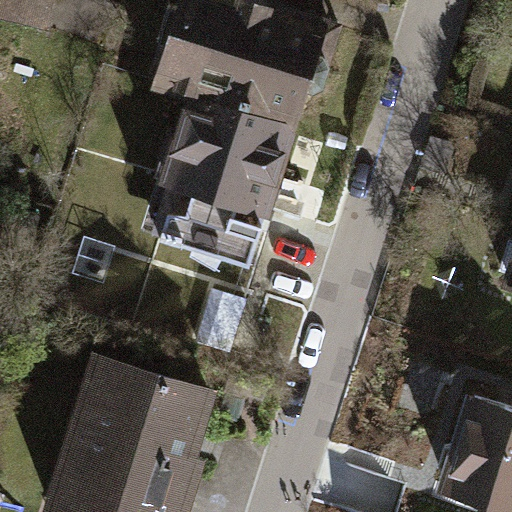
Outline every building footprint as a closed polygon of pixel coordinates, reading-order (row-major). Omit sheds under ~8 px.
[(0,0),(0,10),(46,21),(51,0),(0,0)] [(316,27),(319,18),(263,0),(182,0),(181,5),(167,0),(155,38),(171,44),(161,76),(194,87),(291,118),(302,82),(320,87),(337,34),(316,27)] [(291,118),(194,87),(180,132),(169,129),(156,172),(167,177),(151,229),(247,258),(291,118)] [(511,238),(510,238),(501,266),(511,269),(511,238)] [(99,352),(49,509),(59,511),(176,511),(195,453),(186,451),(207,386),(99,352)] [(446,486),(511,505),(511,404),(473,394),(460,439),(445,439),(440,462),(450,472),(446,486)]
